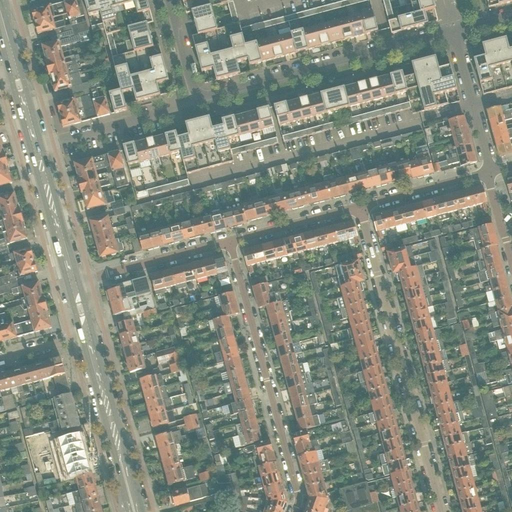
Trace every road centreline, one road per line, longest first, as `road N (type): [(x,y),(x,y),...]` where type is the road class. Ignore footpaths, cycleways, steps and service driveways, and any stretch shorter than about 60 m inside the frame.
road 1 (residential): [(441,511),(358,206)]
road 2 (residential): [(228,241),(294,480),(293,511)]
road 3 (residential): [(194,102),(452,33)]
road 4 (residential): [(72,283),(228,241)]
road 5 (residential): [(34,149),(176,108)]
road 6 (residential): [(489,171),(452,33)]
road 7 (primary): [(34,149),(0,11)]
road 8 (primary): [(72,283),(34,149)]
road 9 (residential): [(489,171),(358,206)]
road 10 (residential): [(358,206),(228,241)]
